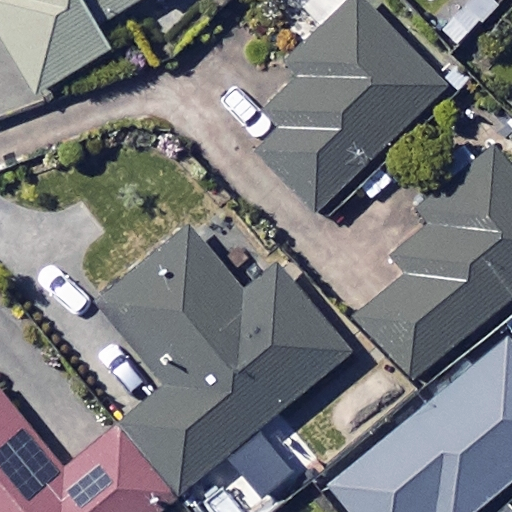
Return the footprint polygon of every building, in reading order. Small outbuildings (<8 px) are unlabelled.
[(0,0),(0,42),(28,89),(102,45),(88,21),(124,0),(0,0)] [(443,83),(361,0),(341,0),(295,45),(290,78),(261,107),(275,122),(248,149),(310,213),(443,83)] [(511,284),(511,168),(489,141),(375,235),(401,267),(350,309),(404,374),(511,284)] [(237,289),(183,225),(92,300),(158,380),(122,409),(181,480),(341,348),(270,262),(237,289)] [(458,511),(511,468),(511,351),(500,337),(324,480),(350,511),(424,511),(429,509),(431,511),(458,511)] [(55,466),(0,398),(0,511),(145,511),(167,494),(108,422),(55,466)]
